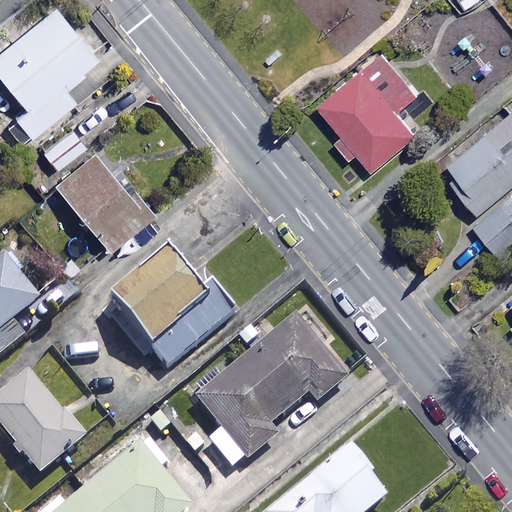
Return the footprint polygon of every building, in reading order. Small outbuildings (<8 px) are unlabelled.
[(99,63),(55,10),(0,56),(0,79),(26,110),(14,120),(31,140),(74,105),(64,92),(99,63)] [(423,99),(385,51),(318,106),(371,171),(417,133),(403,115),(423,99)] [(412,59),(400,68),(407,76),(418,67),(412,59)] [(511,189),(511,119),(446,173),(481,216),(511,189)] [(37,154),(55,176),(88,150),(70,127),(37,154)] [(93,157),(57,186),(109,250),(150,216),(113,171),(108,175),(93,157)] [(511,243),(511,222),(501,209),(477,227),(498,254),(511,243)] [(169,377),(238,322),(215,294),(203,303),(165,256),(113,297),(120,306),(116,309),(169,377)] [(41,305),(5,263),(0,267),(0,361),(27,338),(17,326),(41,305)] [(349,384),(297,324),(199,406),(225,435),(212,447),(239,478),(279,443),(272,435),(310,402),(318,411),(349,384)] [(84,446),(30,381),(0,405),(0,428),(42,481),(84,446)] [(123,446),(77,483),(87,496),(68,511),(62,504),(51,511),(191,511),(162,475),(169,469),(151,445),(133,459),(123,446)] [(378,511),(394,499),(354,451),(280,511),(378,511)]
